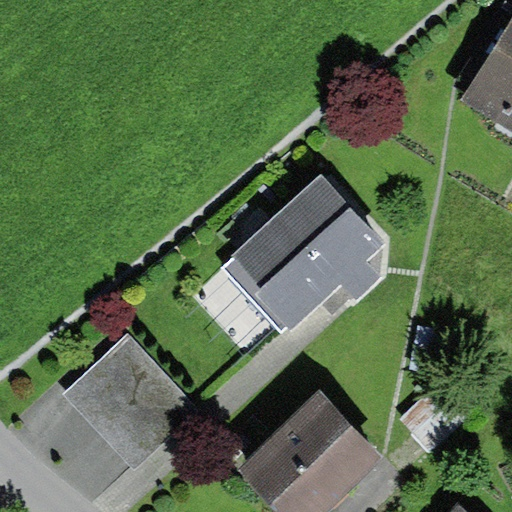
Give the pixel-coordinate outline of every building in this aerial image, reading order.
[(511,23),(465,102),(511,130),(511,23)] [(322,177),(230,268),(289,328),(340,278),(360,299),(384,275),(369,260),(387,242),(322,177)] [(199,407),(129,335),(67,395),(137,467),(199,407)] [(470,417),(440,384),(401,420),(430,452),(470,417)] [(320,392),(240,468),(281,511),(326,511),(383,457),(320,392)] [(470,511),(459,503),(452,511),(470,511)]
